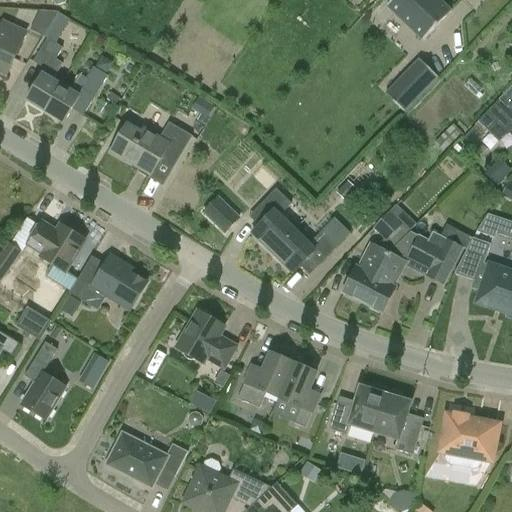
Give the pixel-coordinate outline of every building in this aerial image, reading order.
[(393,0),(387,7),(423,42),(451,12),(438,0),(393,0)] [(0,30),(0,71),(6,75),(25,34),(3,23),(0,30)] [(45,113),(61,86),(52,81),(62,65),(56,60),(62,49),(47,40),(33,63),(45,70),(42,75),(26,101),(45,113)] [(437,78),(419,61),(386,95),(404,113),(437,78)] [(61,86),(45,113),(63,124),(72,110),(79,97),(82,93),(93,100),(108,76),(94,67),(87,79),(80,75),(70,92),(61,86)] [(120,100),(111,94),(107,102),(115,107),(120,100)] [(511,105),(510,107),(510,108),(508,109),(499,101),(473,128),(482,136),(487,132),(496,140),(509,126),(511,129),(511,105)] [(103,103),(98,111),(105,115),(109,108),(103,103)] [(173,170),(192,138),(169,124),(164,134),(168,136),(164,143),(144,130),(141,134),(127,125),(109,155),(124,164),(125,161),(151,176),(159,162),(173,170)] [(494,164),(484,175),(497,187),(507,176),(494,164)] [(511,184),(508,183),(502,196),(511,201),(511,200),(511,184)] [(273,254),(295,232),(280,217),(291,205),(276,190),(259,207),(269,216),(252,234),(273,254)] [(224,236),(240,219),(218,198),(202,214),(224,236)] [(389,253),(410,233),(403,226),(403,225),(390,212),(373,229),(384,240),(376,248),(370,245),(358,269),(356,268),(343,294),(362,304),(389,253)] [(502,219),(489,214),(478,232),(492,237),(497,235),(502,219)] [(295,232),(273,254),(293,274),(300,267),(309,276),(349,234),(334,219),(309,245),(295,232)] [(57,233),(41,223),(28,245),(43,255),(41,258),(65,273),(85,241),(61,226),(57,233)] [(389,253),(362,304),(382,314),(395,288),(393,287),(406,263),(408,260),(428,271),(425,278),(443,287),(463,249),(433,233),(428,242),(418,237),(410,233),(389,253)] [(473,239),(454,275),(458,276),(474,282),(472,288),(481,291),(476,304),(507,314),(508,317),(511,318),(511,273),(489,266),(487,271),(483,270),(491,245),(473,239)] [(21,253),(10,246),(0,261),(0,283),(1,284),(21,253)] [(147,284),(126,271),(128,268),(110,257),(95,282),(82,274),(69,294),(83,303),(93,288),(130,311),(147,284)] [(69,296),(60,310),(72,318),(80,304),(69,296)] [(28,308),(16,327),(40,341),(51,323),(28,308)] [(224,369),(236,348),(219,337),(225,328),(198,312),(176,349),(185,354),(185,357),(188,360),(192,361),(195,360),(203,364),(206,359),(224,369)] [(55,328),(49,337),(55,340),(61,331),(55,328)] [(0,352),(2,350),(12,356),(19,345),(0,333),(0,352)] [(46,421),(66,388),(43,374),(58,350),(46,343),(25,377),(35,383),(21,406),(46,421)] [(278,399),(294,364),(286,361),(286,356),(276,352),(273,355),(271,354),(260,379),(249,374),(238,400),(260,409),(266,394),(278,399)] [(78,382),(94,391),(110,363),(94,354),(78,382)] [(294,364),(278,399),(301,409),(294,424),(306,429),(317,404),(306,399),(317,374),(315,373),(314,368),(304,364),(301,367),(294,364)] [(230,377),(221,371),(213,384),(223,390),(230,377)] [(374,433),(375,434),(387,396),(386,395),(383,395),(383,390),(375,388),(372,389),(372,391),(360,387),(355,403),(349,407),(338,403),(330,430),(347,435),(350,426),(374,433)] [(387,396),(375,434),(398,441),(395,450),(413,456),(422,425),(411,422),(407,415),(411,403),(399,399),(400,397),(399,395),(391,392),(389,394),(388,396),(387,396)] [(468,420),(468,416),(454,414),(454,417),(447,416),(441,452),(492,462),(499,426),(468,420)] [(166,457),(123,435),(107,466),(152,489),(161,471),(175,478),(188,453),(172,445),(166,457)] [(337,466),(358,474),(363,460),(342,452),(337,466)] [(250,508),(256,502),(271,488),(233,470),(228,481),(218,476),(221,470),(219,464),(211,460),(204,462),(201,468),(184,504),(200,511),(223,511),(230,498),(250,508)] [(271,488),(256,502),(264,511),(291,511),(298,507),(277,484),(271,488)]
